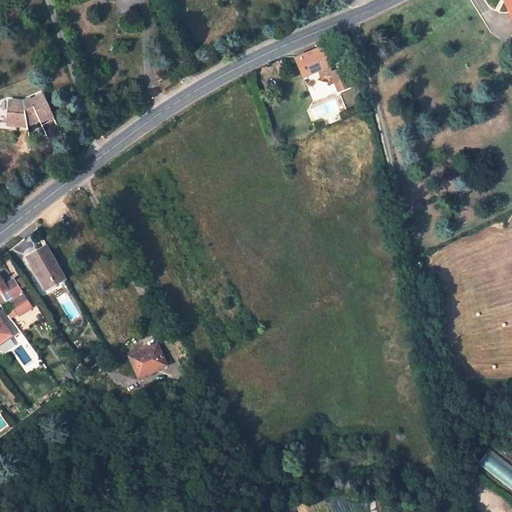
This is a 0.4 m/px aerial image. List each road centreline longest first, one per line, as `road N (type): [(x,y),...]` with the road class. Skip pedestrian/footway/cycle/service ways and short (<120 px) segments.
road 1 (tertiary): [(0,232),(198,86),(362,10)]
road 2 (unknown): [(103,156),(44,0)]
